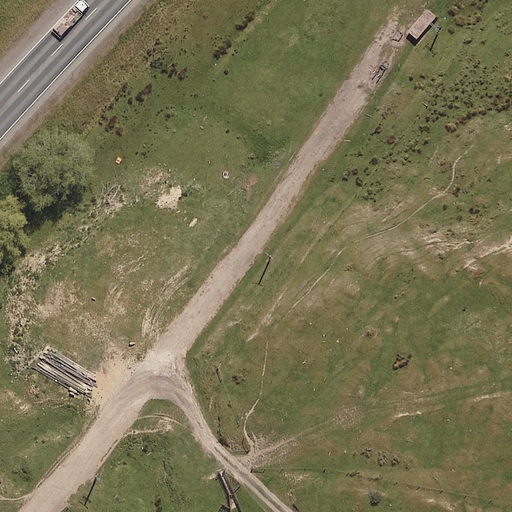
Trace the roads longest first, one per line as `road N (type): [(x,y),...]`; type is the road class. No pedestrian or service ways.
road 1 (track): [(143,389),(390,37)]
road 2 (trunk): [(0,111),(106,0)]
